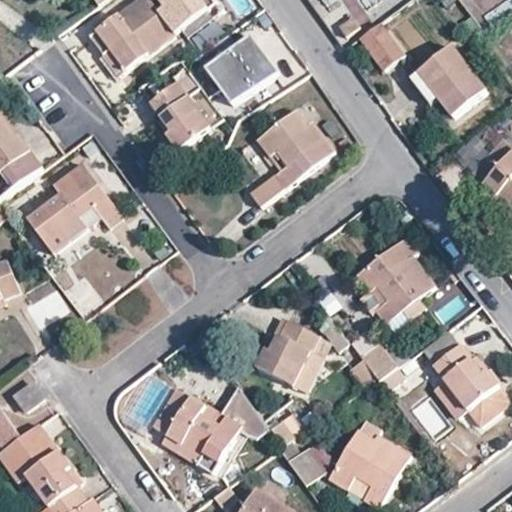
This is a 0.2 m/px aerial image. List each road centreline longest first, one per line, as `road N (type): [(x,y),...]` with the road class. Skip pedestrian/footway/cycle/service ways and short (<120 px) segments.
road 1 (residential): [(226,291),(102,122),(58,90)]
road 2 (residential): [(394,160),(226,291)]
road 3 (residential): [(394,160),(280,0)]
road 4 (residential): [(511,312),(394,160)]
road 5 (residential): [(226,291),(97,396)]
road 6 (residential): [(97,396),(101,436),(156,511)]
